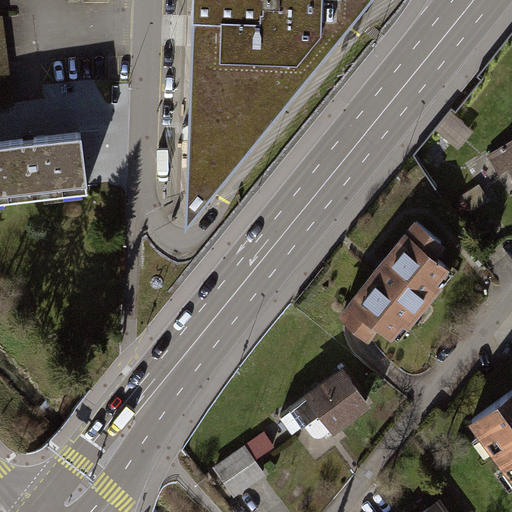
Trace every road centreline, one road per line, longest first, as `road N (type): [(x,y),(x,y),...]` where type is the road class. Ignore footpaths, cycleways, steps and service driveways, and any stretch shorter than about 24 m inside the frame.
road 1 (primary): [(455,0),(35,511)]
road 2 (primary): [(94,511),(212,350),(495,0)]
road 3 (residential): [(333,511),(511,293)]
road 4 (residential): [(147,0),(142,196)]
